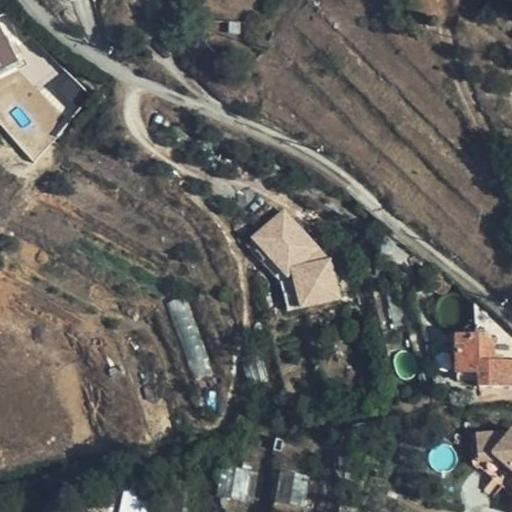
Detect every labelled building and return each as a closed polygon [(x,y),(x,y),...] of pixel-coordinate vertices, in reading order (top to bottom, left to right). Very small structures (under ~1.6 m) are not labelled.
[(0,67),(16,59),(0,29),(0,67)] [(344,298),(333,258),(288,207),(255,237),(291,278),(295,275),(304,309),(344,298)] [(446,293),(452,280),(435,272),(429,285),(446,293)] [(511,363),(495,363),(494,344),(487,344),(487,337),(457,336),(457,374),(481,374),(482,388),(511,388),(511,363)] [(511,431),(505,439),(498,433),(476,434),(476,447),(476,455),(495,456),(511,470),(511,431)] [(476,455),(476,447),(468,447),(469,461),(511,496),(511,470),(495,456),(476,455)] [(223,501),(254,507),(260,474),(230,468),(223,501)] [(270,503),(301,509),(307,476),(276,470),(270,503)] [(192,511),(196,491),(167,487),(163,511),(192,511)] [(119,494),(115,511),(144,511),(147,501),(119,494)]
